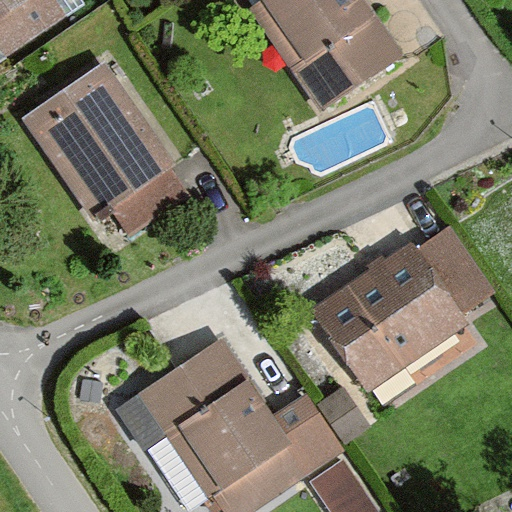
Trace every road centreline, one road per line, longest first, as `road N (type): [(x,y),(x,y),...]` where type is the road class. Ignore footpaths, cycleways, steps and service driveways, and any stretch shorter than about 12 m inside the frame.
road 1 (residential): [(443,0),(468,37),(487,99),(457,146),(0,372)]
road 2 (residential): [(0,398),(75,511)]
